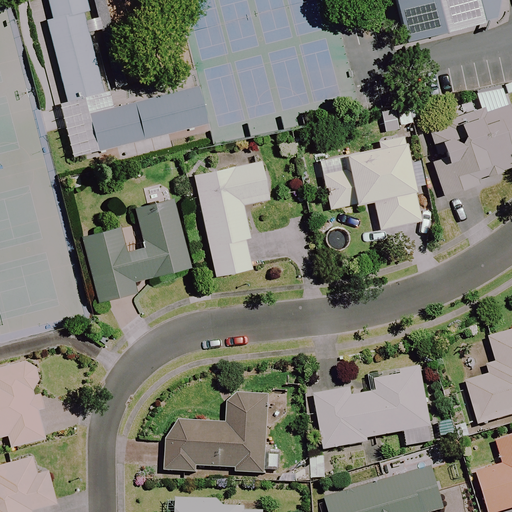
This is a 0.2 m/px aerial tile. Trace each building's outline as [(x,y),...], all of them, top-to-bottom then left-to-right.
[(121,84),(97,0),(43,0),(70,98),(121,84)] [(401,0),(412,40),(485,20),(479,0),(401,0)] [(202,81),(98,109),(109,152),(213,124),(202,81)] [(511,170),(511,152),(501,109),(448,123),(428,127),(436,159),(432,160),(442,197),(466,191),(462,175),(479,171),(481,178),(511,170)] [(420,223),(403,138),(377,143),(379,150),(319,162),(329,211),(373,203),(379,231),(420,223)] [(268,201),(260,163),(193,177),(215,279),(251,271),(245,240),(249,239),(242,207),(268,201)] [(190,269),(173,201),(135,211),(144,249),(124,254),(119,230),(82,238),(98,303),(136,294),(134,283),(190,269)] [(511,332),(489,340),(498,373),(465,383),(478,427),(511,416),(511,332)] [(39,386),(32,361),(0,368),(0,438),(7,437),(10,448),(44,439),(30,389),(39,386)] [(435,447),(418,371),(368,382),(371,393),(352,398),(350,389),(312,397),(324,453),(367,444),(366,441),(402,434),(407,453),(435,447)] [(267,397),(230,394),(228,424),(179,421),(178,433),(167,432),(164,474),(197,476),(197,469),(237,471),(237,475),(261,476),(267,397)] [(511,437),(496,442),(502,466),(476,473),(486,511),(504,511),(511,510),(511,437)] [(36,474),(31,458),(0,466),(0,511),(30,511),(54,504),(46,472),(36,474)] [(440,511),(442,511),(431,469),(322,498),(326,511),(440,511)] [(220,502),(167,499),(165,511),(262,511),(220,509),(220,502)]
